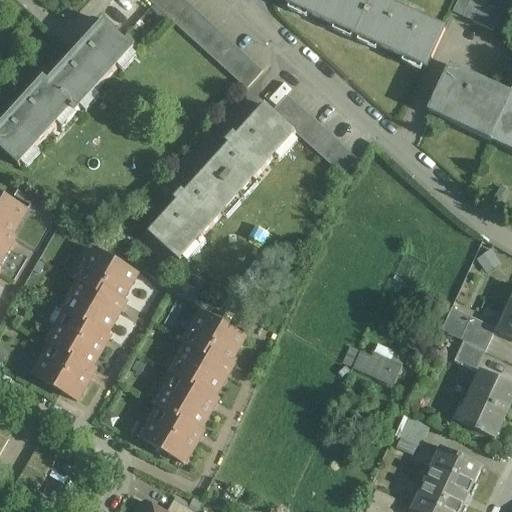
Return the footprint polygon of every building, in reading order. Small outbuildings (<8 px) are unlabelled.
[(169,0),(150,0),(149,2),(159,11),(169,0)] [(185,2),(182,0),(169,0),(159,11),(169,20),(185,2)] [(444,31),(376,0),(288,0),(286,5),(426,69),(444,31)] [(490,6),(476,0),(458,0),(452,14),(493,33),(494,33),(503,12),(490,6)] [(511,0),(492,0),(490,6),(503,12),(511,16),(511,12),(511,0)] [(195,11),(185,2),(169,20),(178,29),(195,11)] [(204,20),(195,11),(178,29),(188,38),(204,20)] [(214,29),(204,20),(188,38),(198,46),(214,29)] [(104,24),(49,83),(76,106),(72,111),(77,116),(79,114),(78,113),(134,51),(104,24)] [(224,38),(214,29),(198,46),(207,55),(224,38)] [(224,38),(207,55),(217,64),(233,46),(224,38)] [(233,46),(217,64),(227,73),(243,55),(233,46)] [(511,48),(510,47),(500,69),(511,74),(511,48)] [(253,64),(243,55),(227,73),(237,82),(253,64)] [(253,64),(237,82),(247,91),(263,73),(253,64)] [(511,99),(511,95),(450,67),(430,109),(494,138),(511,99)] [(44,80),(0,127),(0,150),(19,168),(72,111),(76,106),(49,83),(44,80)] [(296,106),(287,97),(272,114),(281,122),(296,106)] [(511,99),(494,138),(492,143),(511,152),(511,99)] [(304,114),(296,106),(281,122),(290,130),(304,114)] [(265,108),(237,139),(234,137),(227,145),(229,147),(207,172),(238,199),(296,136),(290,130),(281,122),(272,114),(265,108)] [(313,122),(304,114),(290,130),(296,136),(299,138),(313,122)] [(313,122),(299,138),(307,146),(322,130),(313,122)] [(322,130),(307,146),(316,154),(331,138),(322,130)] [(331,138),(316,154),(325,162),(339,145),(331,138)] [(339,145),(325,162),(333,170),(348,153),(339,145)] [(348,153),(333,170),(343,178),(358,162),(348,153)] [(182,194),(175,202),(178,204),(149,235),(180,263),(238,199),(207,172),(185,196),(182,194)] [(26,212),(0,196),(0,265),(15,240),(11,238),(26,212)] [(137,276),(96,252),(77,284),(81,286),(64,313),(68,315),(106,337),(107,337),(126,304),(122,302),(137,276)] [(511,305),(499,334),(511,340),(511,305)] [(496,330),(452,310),(441,333),(463,343),(485,353),(496,330)] [(106,337),(68,315),(50,346),(53,348),(91,370),(92,369),(110,339),(107,337),(106,337)] [(245,339),(204,315),(185,347),(189,349),(172,376),(176,378),(214,400),(214,399),(234,367),(230,365),(245,339)] [(485,353),(463,343),(454,363),(476,373),(485,353)] [(91,370),(53,348),(35,379),(77,403),(95,371),(92,369),(91,370)] [(402,368),(374,355),(372,359),(361,354),(353,371),(393,388),(402,368)] [(511,403),(511,387),(481,373),(466,405),(461,402),(452,421),(477,432),(476,433),(486,437),(486,436),(495,441),(511,403)] [(214,400),(176,378),(158,409),(161,411),(199,433),(200,433),(218,401),(214,399),(214,400)] [(0,456),(21,421),(1,410),(0,411),(0,456)] [(199,433),(161,411),(143,442),(184,466),(203,435),(200,433),(199,433)] [(431,427),(410,417),(400,439),(421,449),(431,427)] [(64,447),(45,435),(9,497),(28,508),(64,447)] [(462,511),(482,468),(440,449),(411,511),(462,511)] [(392,511),(397,502),(376,492),(366,511),(392,511)] [(191,511),(190,511),(174,502),(167,511),(191,511)] [(197,511),(201,506),(194,502),(190,511),(191,511),(197,511)]
